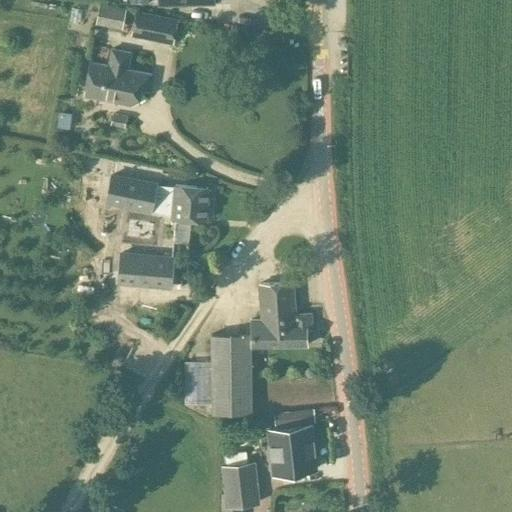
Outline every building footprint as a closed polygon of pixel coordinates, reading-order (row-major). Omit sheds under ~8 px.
[(96,23),(123,27),(127,7),(99,3),(96,23)] [(136,9),(131,35),(173,43),(178,17),(136,9)] [(132,104),(135,87),(149,90),(152,73),(128,69),(131,52),(112,48),(109,66),(91,62),(85,95),(132,104)] [(113,114),(110,125),(124,128),(127,117),(113,114)] [(206,220),(209,188),(175,184),(175,186),(158,184),(111,175),(106,201),(172,215),(172,217),(206,220)] [(173,258),(121,253),(118,282),(171,286),(173,258)] [(252,334),(252,345),(307,344),(307,330),(311,330),(311,314),(294,314),(293,305),(293,282),(260,283),(261,320),(251,320),(252,334)] [(210,410),(211,413),(252,413),(252,345),(252,334),(210,334),(210,360),(210,403),(210,410)] [(313,408),(275,412),(276,426),(314,422),(313,408)] [(269,430),(267,430),(270,459),(271,461),(272,472),(280,471),(282,471),(312,468),(315,467),(314,463),(318,461),(317,449),(313,447),(311,438),(310,425),(269,430)] [(242,511),(242,505),(260,503),(255,460),(221,463),(224,492),(220,492),(222,511),(242,511)]
